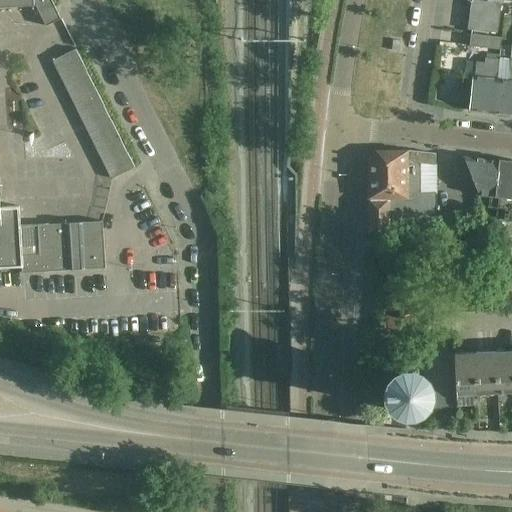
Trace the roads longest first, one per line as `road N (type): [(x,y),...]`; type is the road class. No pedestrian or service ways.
road 1 (unclassified): [(206,511),(201,260),(193,224),(83,0)]
road 2 (secondary): [(511,472),(78,428)]
road 3 (residential): [(351,511),(348,302),(359,129)]
road 4 (residential): [(322,511),(337,129)]
road 5 (residential): [(429,0),(410,131)]
road 6 (residential): [(337,129),(356,0)]
